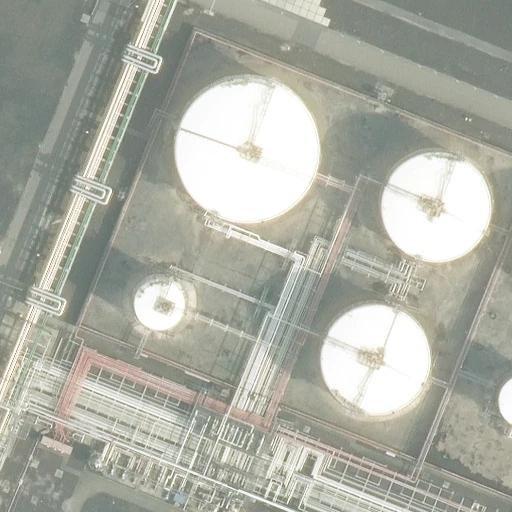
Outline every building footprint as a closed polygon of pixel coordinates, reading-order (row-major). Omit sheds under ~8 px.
[(56,307),(93,195),(110,200),(117,180),(108,177),(150,50),(145,49),(147,43),(118,34),(34,294),(37,295),(35,300),(56,307)] [(315,144),(315,143),(314,130),(309,115),(303,103),(296,95),(287,86),(274,79),(260,74),(246,72),(233,73),(224,75),(217,77),(204,84),(194,92),(185,103),(178,115),(174,130),(173,143),(174,157),(178,170),(184,182),(194,193),(202,201),(208,205),(216,209),(223,211),(232,213),(243,214),(256,213),(269,210),(279,205),(286,201),(292,195),(301,185),(309,172),(313,158),(315,144)] [(481,207),(480,196),(477,187),(472,179),(465,170),(458,165),(450,160),(440,158),(430,157),(420,158),(409,162),(400,167),(395,172),(390,179),(385,189),(382,199),(381,207),(382,217),(385,226),(390,234),(395,241),(404,248),(412,253),(422,255),(432,256),(442,255),(452,252),(461,246),(467,241),(472,234),(477,226),(480,217),(481,207)] [(171,303),(171,302),(170,294),(166,288),(160,283),(152,281),(145,282),(140,284),(137,286),(135,289),(133,293),(131,296),(130,301),(132,309),(136,316),(139,318),(143,321),(150,322),(157,321),(164,317),(167,314),(169,310),(171,307),(171,303)] [(421,353),(421,352),(420,342),(417,333),(412,324),(407,317),(399,311),(391,307),(382,304),(373,302),(362,303),(351,307),(344,310),(336,317),(330,324),(326,333),(323,342),(322,351),(322,360),(325,370),(330,380),(336,386),(344,394),(353,398),(363,401),(370,402),(380,401),(388,399),(398,394),(404,389),(411,381),(416,374),(419,364),(421,353)] [(511,384),(509,386),(505,392),(503,396),(503,401),(504,408),(508,415),(511,418),(511,384)]
